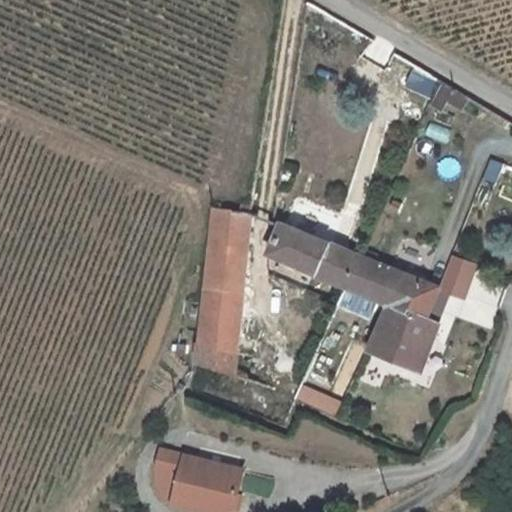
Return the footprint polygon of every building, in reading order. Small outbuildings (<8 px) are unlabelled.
[(208,344),(245,360),(260,217),(250,216),(220,215),(209,328),(208,344)] [(278,261),(351,291),(363,262),(288,230),(278,261)] [(367,252),(363,262),(351,291),(386,306),(395,277),(377,269),(381,258),(367,252)] [(451,252),(440,283),(466,293),(478,262),(451,252)] [(443,294),(395,277),(386,306),(393,308),(432,323),(442,297),(443,294)] [(492,328),(505,285),(485,279),(479,300),(466,296),(459,317),(492,328)] [(432,323),(393,308),(374,362),(428,380),(445,333),(442,331),(454,301),(442,297),(432,323)] [(243,388),(245,360),(208,344),(206,376),(243,388)] [(278,415),(286,393),(251,380),(242,402),(278,415)] [(335,414),(342,399),(305,382),(298,398),(335,414)] [(194,471),(185,511),(243,511),(249,484),(194,471)]
